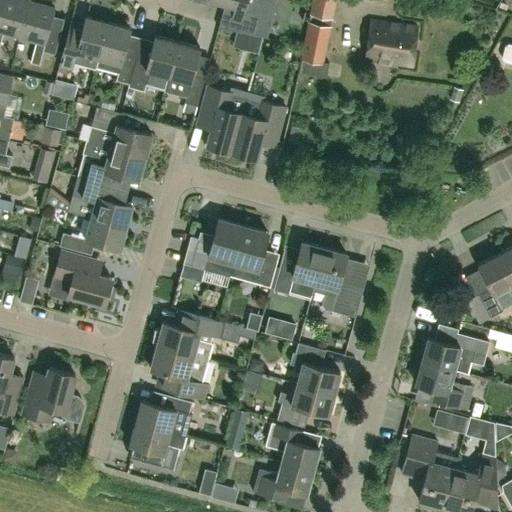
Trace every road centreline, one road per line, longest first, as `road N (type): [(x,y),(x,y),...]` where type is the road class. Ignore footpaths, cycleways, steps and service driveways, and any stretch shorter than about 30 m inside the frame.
road 1 (residential): [(349,511),(419,239)]
road 2 (residential): [(178,175),(419,239)]
road 3 (residential): [(127,354),(178,175)]
road 4 (residential): [(127,354),(0,316)]
